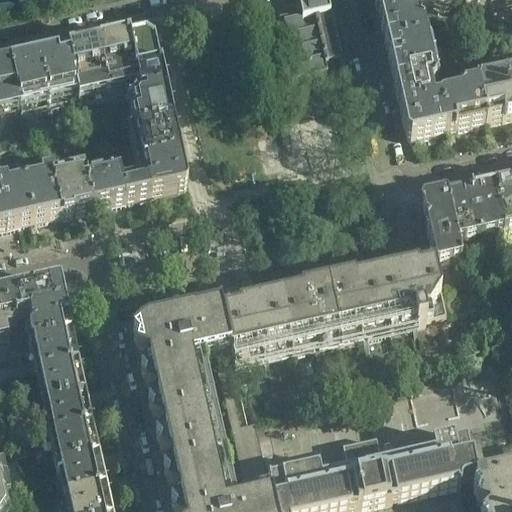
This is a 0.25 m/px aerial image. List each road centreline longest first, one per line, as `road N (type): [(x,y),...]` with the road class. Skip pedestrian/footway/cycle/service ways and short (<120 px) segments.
road 1 (residential): [(511,164),(405,187),(398,180),(386,163),(350,0)]
road 2 (residential): [(101,282),(153,511)]
road 3 (residential): [(0,48),(225,0)]
road 4 (residential): [(101,282),(232,255)]
road 5 (residential): [(0,277),(95,257),(101,282)]
